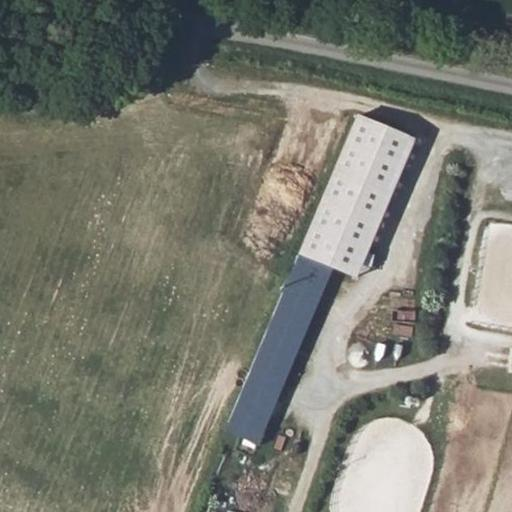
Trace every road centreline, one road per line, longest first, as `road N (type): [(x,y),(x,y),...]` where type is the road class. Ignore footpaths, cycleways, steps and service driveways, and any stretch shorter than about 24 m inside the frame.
road 1 (track): [(195,24),(191,71),(441,123),(278,511)]
road 2 (unclassified): [(176,0),(195,24),(511,84)]
